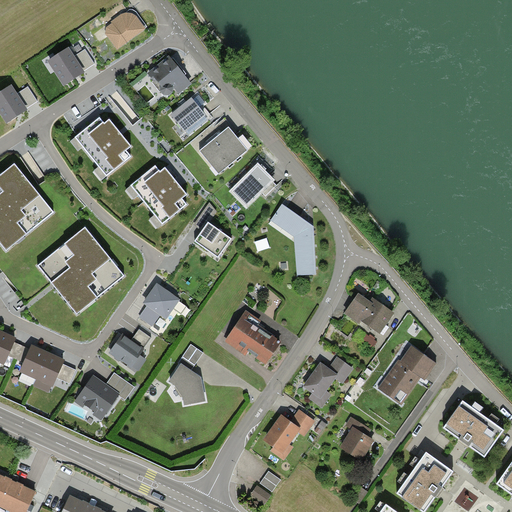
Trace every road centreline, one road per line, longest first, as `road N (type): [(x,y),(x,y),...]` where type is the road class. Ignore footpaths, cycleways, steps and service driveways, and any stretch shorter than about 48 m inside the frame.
road 1 (residential): [(35,122),(72,186),(152,259),(88,349),(0,312)]
road 2 (residential): [(201,506),(320,321),(345,244)]
road 3 (residential): [(345,244),(334,215),(180,28)]
road 4 (residential): [(511,413),(377,259),(345,244)]
road 5 (primary): [(0,416),(201,506)]
road 6 (residential): [(35,122),(180,28)]
